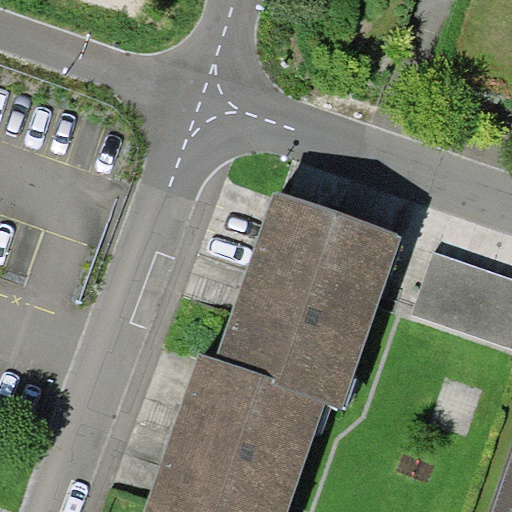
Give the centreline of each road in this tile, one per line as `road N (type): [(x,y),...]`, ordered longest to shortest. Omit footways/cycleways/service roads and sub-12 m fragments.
road 1 (residential): [(56,511),(198,105)]
road 2 (residential): [(198,105),(511,210)]
